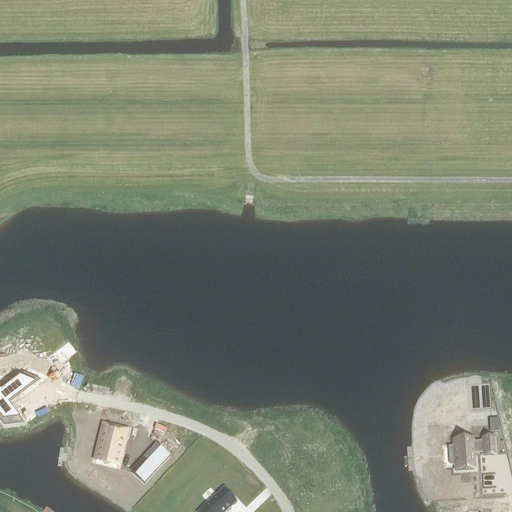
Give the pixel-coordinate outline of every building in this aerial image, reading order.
[(70,346),(46,364),(53,374),(77,356),(70,346)] [(0,419),(7,429),(23,427),(8,408),(38,385),(26,379),(1,398),(0,397),(0,419)] [(498,420),(490,420),(491,433),(499,432),(498,420)] [(104,426),(98,448),(101,449),(99,457),(116,461),(118,453),(120,453),(126,431),(104,426)] [(473,440),(454,441),(456,471),(475,470),(473,454),(483,453),(484,456),(495,455),(493,438),(482,439),(483,442),(473,443),(473,440)] [(157,446),(150,453),(162,464),(168,457),(157,446)] [(139,465),(132,472),(144,483),(151,476),(139,465)] [(223,490),(201,510),(202,511),(226,511),(236,503),(223,490)]
